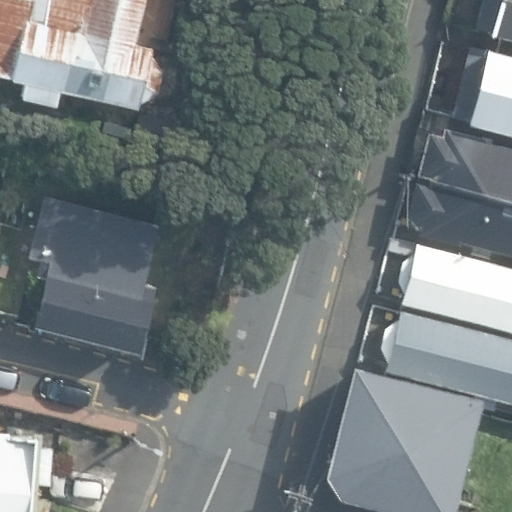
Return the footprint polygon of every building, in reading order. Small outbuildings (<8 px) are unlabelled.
[(134,41),(144,0),(0,0),(0,76),(139,106),(140,99),(156,90),(159,63),(149,56),(151,44),(134,41)] [(511,0),(489,0),(480,35),(511,43),(511,0)] [(511,56),(482,48),(462,125),(511,138),(511,56)] [(511,145),(426,124),(401,227),(511,254),(511,145)] [(176,226),(45,191),(27,258),(49,264),(33,323),(142,352),(176,226)] [(399,301),(511,329),(511,265),(414,240),(411,253),(399,260),(393,285),(402,292),(399,301)] [(385,358),(383,368),(511,400),(511,336),(398,307),(394,319),(383,325),(377,345),(385,358)] [(398,511),(447,511),(477,395),(346,363),(320,473),(336,496),(398,511)] [(58,511),(64,431),(0,425),(0,511),(58,511)]
